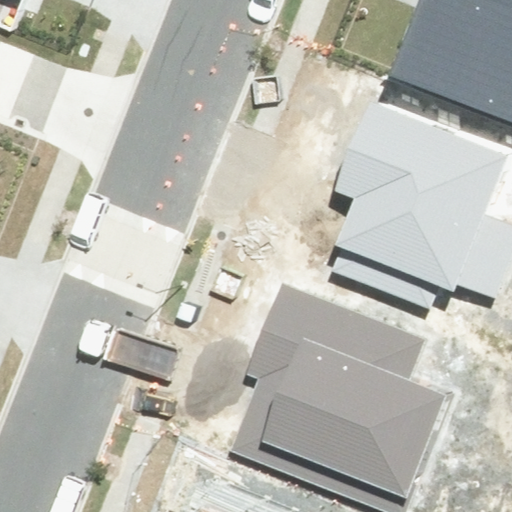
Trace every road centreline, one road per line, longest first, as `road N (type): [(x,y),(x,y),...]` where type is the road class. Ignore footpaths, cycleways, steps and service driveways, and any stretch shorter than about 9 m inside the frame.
road 1 (residential): [(16,511),(164,131)]
road 2 (residential): [(0,70),(164,131)]
road 3 (residential): [(164,131),(215,0)]
